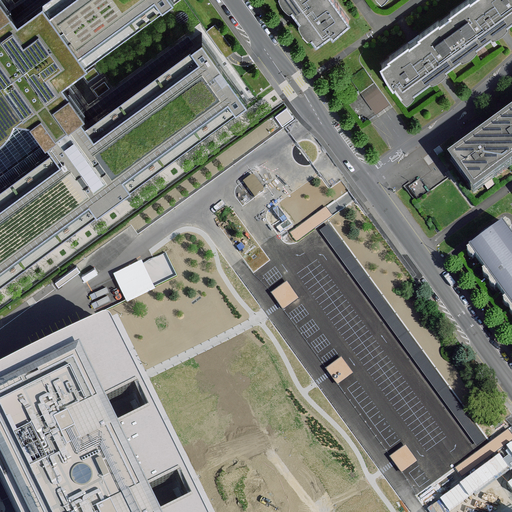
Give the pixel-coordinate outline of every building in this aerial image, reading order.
[(166,0),(35,0),(18,13),(8,0),(0,0),(0,283),(248,95),(203,33),(87,118),(80,109),(85,105),(64,75),(166,0)] [(313,0),(287,0),(297,12),(313,0)] [(350,19),(335,0),(313,0),(297,12),(317,40),(331,30),(334,33),(350,19)] [(446,17),(467,47),(473,43),(476,43),(492,32),(492,28),(498,24),(480,0),(467,0),(451,12),(452,13),(446,17)] [(511,0),(480,0),(498,24),(503,20),(506,21),(511,17),(511,0)] [(415,40),(436,69),(441,65),(445,66),(461,54),(462,50),(467,47),(446,17),(440,22),(439,21),(420,34),(421,35),(415,40)] [(235,50),(216,24),(207,30),(226,57),(235,50)] [(390,56),(391,58),(382,64),(387,73),(394,84),(396,82),(404,93),(410,88),(413,89),(431,76),(431,73),(436,69),(415,40),(409,44),(409,43),(390,56)] [(390,102),(374,81),(360,92),(376,113),(390,102)] [(277,113),(284,123),(295,115),(288,105),(277,113)] [(511,109),(482,132),(508,167),(511,164),(511,109)] [(482,132),(448,156),(474,192),(508,167),(482,132)] [(298,166),(322,151),(315,140),(291,155),(298,166)] [(329,207),(291,230),(298,240),(335,216),(329,207)] [(511,236),(503,225),(470,249),(511,305),(511,236)] [(486,443),(357,239),(332,254),(462,458),(486,443)] [(168,250),(115,273),(126,298),(179,275),(168,250)] [(134,387),(103,326),(0,377),(0,473),(19,511),(196,511),(191,502),(170,511),(154,511),(144,490),(179,473),(148,413),(117,428),(104,402),(134,387)] [(412,448),(396,456),(404,471),(420,463),(412,448)]
